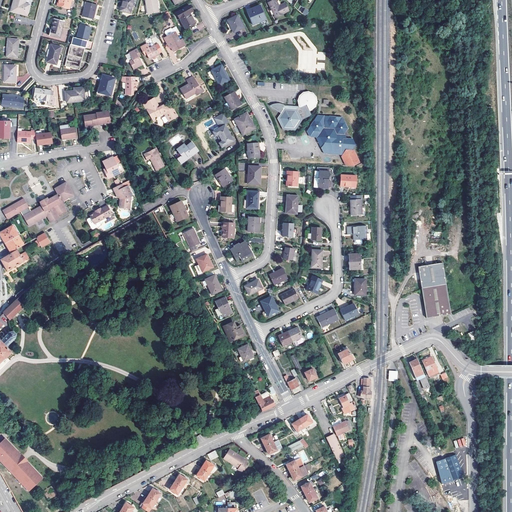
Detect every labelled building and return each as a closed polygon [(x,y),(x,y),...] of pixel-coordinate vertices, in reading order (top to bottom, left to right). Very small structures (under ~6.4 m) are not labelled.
[(13,0),(12,7),(28,10),(29,4),(24,3),(24,0),(13,0)] [(59,0),(58,6),(69,9),(71,0),(59,0)] [(130,13),(133,0),(122,0),(119,11),(130,13)] [(144,0),(147,15),(148,15),(153,14),(157,13),(155,0),(144,0)] [(276,18),(289,11),(285,3),(279,6),(276,0),(273,0),(269,2),(276,18)] [(93,19),(96,6),(86,3),(82,16),(93,19)] [(176,12),(180,19),(185,28),(198,21),(189,5),(178,11),(176,12)] [(260,19),(261,21),(266,19),(261,6),(247,11),(252,23),(260,19)] [(234,33),(244,27),(237,15),(227,20),(234,33)] [(60,38),(64,21),(55,19),(52,30),(50,30),(49,35),(60,38)] [(84,44),(85,40),(87,41),(91,27),(80,25),(77,38),(78,38),(76,42),(84,44)] [(174,52),(187,45),(183,37),(179,39),(176,34),(179,32),(177,26),(173,28),(172,27),(164,32),(166,36),(164,37),(169,47),(171,46),(174,52)] [(17,57),(18,39),(8,38),(7,56),(17,57)] [(152,40),(152,41),(149,42),(147,43),(141,47),(145,56),(148,55),(150,59),(151,59),(160,54),(152,40)] [(65,65),(76,68),(79,60),(81,61),(84,48),(71,44),(65,65)] [(57,65),(61,47),(51,45),(46,62),(57,65)] [(142,58),(138,51),(130,55),(134,62),(131,64),(135,71),(143,67),(139,60),(140,59),(142,58)] [(15,82),(16,65),(5,65),(4,81),(15,82)] [(220,85),(229,80),(221,65),(211,70),(220,85)] [(110,95),(115,78),(103,75),(99,92),(110,95)] [(135,76),(126,76),(126,96),(131,96),(131,89),(136,90),(136,84),(136,81),(135,81),(135,76)] [(200,87),(193,76),(186,80),(189,84),(187,86),(186,85),(181,88),(187,98),(196,92),(198,94),(205,90),(202,86),(200,87)] [(77,91),(74,91),(66,92),(67,102),(85,100),(83,87),(77,88),(77,91)] [(50,91),(50,90),(35,88),(34,97),(43,98),(43,100),(48,101),(48,105),(54,105),(55,97),(52,97),(53,91),(50,91)] [(239,99),(234,91),(225,97),(228,102),(225,104),(228,110),(231,109),(232,110),(241,105),(238,99),(239,99)] [(271,105),(270,106),(281,113),(277,118),(283,130),(295,130),(302,120),(311,115),(309,110),(312,109),(315,106),(316,102),(315,97),(312,93),(308,92),(303,93),(300,96),(298,100),(299,105),(301,107),(297,109),(294,109),(293,106),(289,106),(288,108),(287,107),(285,106),(284,105),(282,104),(281,104),(280,104),(279,104),(277,104),(276,104),(273,104),(271,105)] [(20,96),(3,94),(1,105),(22,108),(24,98),(20,97),(20,96)] [(152,120),(155,118),(157,117),(157,118),(163,115),(162,113),(165,114),(166,115),(165,115),(169,122),(178,117),(174,110),(173,111),(171,106),(167,105),(167,106),(163,105),(159,108),(154,98),(143,104),(152,120)] [(92,126),(98,125),(97,124),(103,123),(103,124),(104,124),(111,123),(109,111),(96,113),(96,114),(84,116),(86,127),(91,127),(92,126)] [(224,113),(221,115),(215,118),(220,127),(213,131),(215,136),(217,135),(219,134),(221,138),(223,140),(226,146),(234,141),(226,125),(230,122),(227,118),(224,113)] [(247,113),(235,119),(244,134),(254,129),(249,119),(250,118),(247,113)] [(358,163),(360,162),(354,150),(352,150),(355,145),(352,139),(346,139),(344,134),(348,128),(345,122),(339,122),(336,117),(324,116),(320,121),(314,120),(307,131),(310,136),(316,137),(320,145),(330,147),(338,154),(343,155),(342,157),(346,165),(348,164),(350,164),(351,164),(354,164),(355,164),(356,164),(357,163),(358,163)] [(0,138),(10,139),(10,121),(0,120),(0,138)] [(67,139),(76,137),(75,128),(68,129),(68,125),(59,126),(61,138),(66,138),(66,139),(67,139)] [(31,132),(18,131),(17,142),(30,142),(31,139),(36,139),(36,136),(35,131),(31,131),(31,132)] [(48,145),(53,144),(51,133),(36,136),(36,139),(37,146),(48,144),(48,145)] [(191,154),(192,156),(199,151),(192,142),(187,146),(185,144),(177,150),(181,155),(177,158),(181,164),(189,158),(188,157),(191,154)] [(260,151),(259,142),(247,143),(249,158),(259,157),(259,151),(260,151)] [(330,147),(320,145),(324,153),(338,154),(330,147)] [(165,167),(156,149),(144,155),(147,160),(151,159),(157,171),(165,167)] [(107,170),(105,172),(108,178),(120,172),(112,156),(102,161),(106,168),(107,170)] [(249,183),(260,184),(262,167),(250,166),(249,183)] [(329,188),(331,167),(318,166),(318,171),(320,171),(319,187),(329,188)] [(224,186),(233,180),(225,168),(215,174),(220,182),(221,181),(224,186)] [(298,186),(299,171),(288,170),(287,179),(288,179),(288,186),(298,186)] [(357,186),(358,175),(343,174),(342,186),(351,186),(350,185),(357,186)] [(62,185),(56,188),(54,189),(56,193),(53,195),(54,197),(48,200),(47,199),(44,201),(40,203),(41,203),(41,204),(41,206),(32,212),(30,213),(29,212),(27,209),(29,207),(24,198),(21,200),(3,210),(6,216),(9,214),(11,218),(20,212),(29,226),(46,216),(50,223),(59,218),(58,215),(67,210),(62,202),(74,195),(68,185),(66,182),(62,185)] [(112,188),(116,196),(119,195),(119,196),(119,197),(120,200),(119,207),(127,208),(129,197),(131,196),(133,195),(128,185),(123,187),(122,183),(112,188)] [(247,207),(258,208),(259,191),(248,191),(247,207)] [(297,213),(299,196),(288,195),(287,212),(297,213)] [(221,212),(232,213),(233,197),(221,197),(220,205),(222,205),(221,212)] [(364,214),(363,214),(366,214),(366,207),(363,207),(362,199),(352,199),(352,215),(364,214)] [(188,217),(181,202),(170,207),(177,222),(188,217)] [(97,211),(96,212),(90,215),(91,217),(94,223),(99,220),(112,213),(108,205),(101,209),(101,208),(97,210),(97,211)] [(94,223),(91,217),(88,219),(87,220),(92,228),(93,229),(100,225),(100,224),(99,220),(94,223)] [(249,231),(259,232),(261,217),(250,217),(249,231)] [(224,237),(235,238),(235,223),(223,223),(223,228),(225,228),(224,237)] [(284,236),(297,237),(298,231),(294,230),(294,223),(285,223),(284,236)] [(6,243),(19,236),(21,235),(15,225),(0,233),(6,243)] [(356,228),(356,226),(348,226),(348,234),(354,233),(355,240),(367,239),(367,225),(358,226),(358,228),(356,228)] [(321,240),(322,228),(313,228),(313,240),(321,240)] [(98,229),(91,233),(95,238),(101,235),(98,229)] [(200,244),(193,229),(183,234),(191,249),(200,244)] [(51,243),(45,233),(33,240),(34,241),(38,248),(41,246),(41,248),(47,244),(51,243)] [(11,253),(23,246),(24,245),(19,236),(6,243),(11,253)] [(247,246),(248,245),(246,242),(241,245),(240,244),(236,247),(236,248),(232,250),(237,259),(241,257),(244,260),(254,255),(250,248),(248,249),(247,246)] [(296,261),(298,249),(286,247),(284,259),(296,261)] [(1,260),(5,266),(8,271),(28,259),(25,256),(24,256),(23,254),(20,255),(18,250),(1,260)] [(322,268),(323,250),(313,250),(312,267),(322,268)] [(351,270),(363,269),(363,264),(361,264),(361,254),(350,254),(351,270)] [(212,268),(207,256),(197,260),(202,273),(212,268)] [(422,289),(427,318),(451,314),(443,262),(419,266),(422,289)] [(275,285),(288,278),(284,268),(275,272),(276,273),(271,275),(275,285)] [(320,288),(324,280),(313,275),(307,290),(317,294),(319,288),(320,288)] [(221,291),(214,276),(205,281),(212,296),(221,291)] [(250,295),(263,288),(259,279),(246,286),(250,295)] [(366,295),(367,279),(356,279),(356,295),(366,295)] [(286,305),(300,298),(295,288),(281,295),(286,305)] [(269,316),(279,311),(272,296),(262,301),(269,316)] [(232,313),(225,298),(215,302),(218,309),(215,310),(218,316),(221,315),(222,318),(232,313)] [(24,306),(17,299),(4,313),(9,318),(10,320),(24,306)] [(346,320),(359,314),(355,305),(350,307),(349,306),(341,310),(346,320)] [(322,326),(334,321),(330,311),(317,316),(322,326)] [(4,313),(0,317),(0,320),(3,324),(9,318),(4,313)] [(230,334),(233,341),(244,336),(240,327),(235,329),(233,323),(224,328),(227,336),(230,334)] [(298,327),(294,329),(294,330),(289,332),(293,342),(303,337),(298,327)] [(472,341),(476,339),(473,331),(468,333),(472,341)] [(6,346),(15,338),(17,334),(14,332),(11,332),(1,341),(0,340),(0,362),(5,357),(6,358),(12,352),(6,346)] [(293,342),(289,332),(279,337),(283,346),(293,342)] [(253,358),(248,346),(238,350),(244,362),(253,358)] [(343,364),(353,359),(348,349),(338,354),(343,364)] [(297,371),(301,369),(294,354),(290,356),(297,371)] [(430,378),(436,376),(436,375),(439,374),(431,356),(422,360),(429,377),(429,376),(430,378)] [(424,390),(429,387),(417,359),(408,362),(417,381),(420,379),(424,390)] [(310,381),(317,377),(311,368),(304,372),(310,381)] [(389,371),(389,381),(398,381),(398,371),(389,371)] [(288,382),(292,389),(300,385),(296,378),(290,381),(287,375),(285,377),(288,382)] [(366,397),(371,397),(371,391),(369,391),(370,379),(364,378),(364,379),(362,379),(361,391),(359,391),(358,396),(361,396),(361,397),(366,397)] [(421,399),(425,398),(418,381),(414,382),(421,399)] [(347,387),(350,394),(355,392),(351,385),(347,387)] [(345,414),(349,412),(349,414),(351,413),(350,412),(356,409),(354,404),(353,405),(352,402),(349,403),(348,402),(352,400),(349,393),(339,398),(343,407),(342,408),(345,414)] [(266,409),(262,400),(259,395),(255,397),(259,405),(262,411),(266,409)] [(269,396),(262,400),(266,409),(275,405),(272,399),(271,400),(269,396)] [(299,419),(305,427),(312,422),(307,414),(299,419)] [(292,424),(294,426),(292,428),(296,433),(297,432),(305,427),(299,419),(292,424)] [(332,427),(336,436),(348,431),(344,422),(332,427)] [(265,446),(273,442),(269,434),(261,438),(265,446)] [(345,455),(344,456),(334,434),(327,437),(339,463),(337,464),(341,470),(349,466),(346,460),(347,459),(345,455)] [(303,438),(299,441),(303,446),(305,448),(308,446),(303,438)] [(456,448),(466,445),(464,438),(454,441),(456,448)] [(43,478),(28,462),(21,455),(6,439),(0,444),(0,460),(30,491),(43,478)] [(282,448),(278,440),(273,442),(265,446),(269,454),(273,452),(274,454),(278,451),(277,450),(282,448)] [(288,446),(291,452),(297,449),(301,447),(299,441),(288,446)] [(235,456),(236,454),(230,450),(224,459),(239,468),(238,470),(242,472),(244,470),(246,466),(248,463),(244,461),(235,456)] [(211,461),(218,457),(215,451),(207,455),(211,461)] [(451,479),(452,481),(464,476),(456,454),(444,459),(451,479)] [(201,468),(210,473),(214,466),(206,460),(201,468)] [(290,472),(299,468),(295,460),(286,464),(290,472)] [(201,480),(201,479),(205,481),(210,473),(201,468),(196,475),(200,478),(199,479),(201,480)] [(303,477),(299,468),(290,472),(294,481),(303,477)] [(174,482),(183,487),(188,479),(185,478),(186,477),(184,476),(183,477),(179,474),(174,482)] [(174,494),(175,493),(178,495),(183,487),(174,482),(169,490),(174,492),(173,494),(174,494)] [(305,494),(314,490),(309,482),(301,486),(305,494)] [(148,496),(156,501),(161,493),(158,492),(159,491),(158,489),(157,491),(153,488),(148,496)] [(314,490),(305,494),(309,502),(318,498),(314,490)] [(156,501),(148,496),(142,504),(140,506),(148,511),(151,508),(151,509),(156,501)] [(121,510),(124,511),(131,511),(134,507),(126,502),(121,510)]
